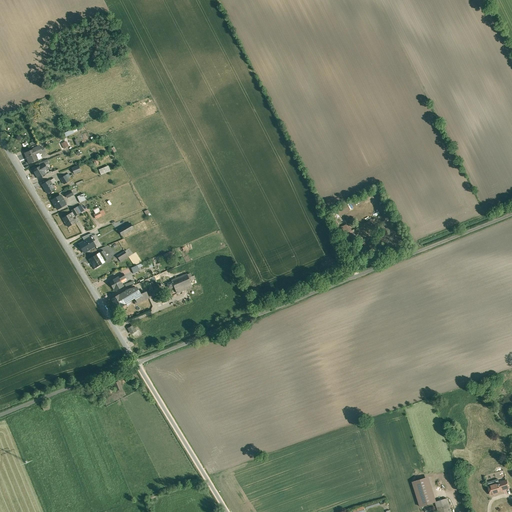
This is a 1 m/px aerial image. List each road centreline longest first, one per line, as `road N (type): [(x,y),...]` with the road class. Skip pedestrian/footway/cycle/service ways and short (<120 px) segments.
road 1 (unclassified): [(136,362),(511,215)]
road 2 (unclassified): [(0,135),(136,362)]
road 3 (unclassified): [(136,362),(226,511)]
road 4 (residential): [(136,362),(0,415)]
